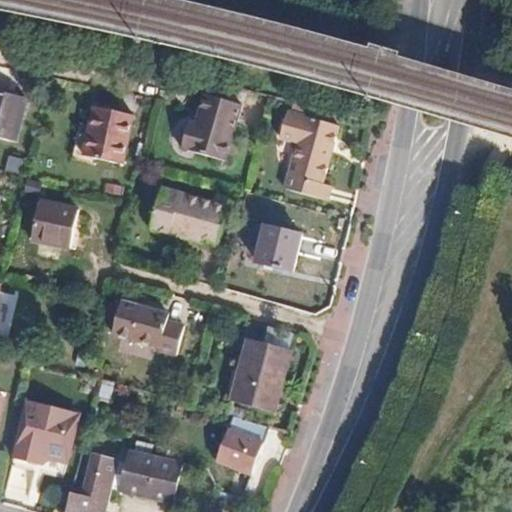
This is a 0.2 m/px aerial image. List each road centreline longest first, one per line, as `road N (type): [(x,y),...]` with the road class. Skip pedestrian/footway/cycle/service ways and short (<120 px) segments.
road 1 (secondary): [(312,511),(369,410),(413,299),(456,130),(472,0)]
road 2 (secondary): [(415,0),(402,128),(367,289),(300,511)]
road 3 (unknown): [(0,51),(170,93)]
